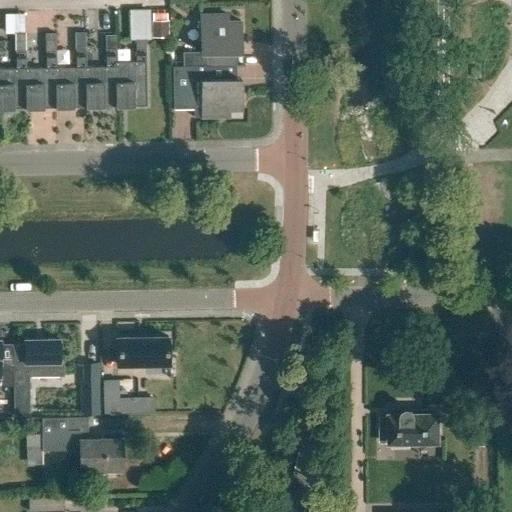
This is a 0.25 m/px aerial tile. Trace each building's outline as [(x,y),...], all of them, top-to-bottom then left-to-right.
[(236,53),(240,53),(240,21),(227,21),(227,14),(200,15),(200,52),(182,52),(183,67),(205,66),(236,66),(236,53)] [(87,107),(86,67),(85,31),(74,31),(75,67),(56,68),(57,108),(87,107)] [(0,108),(27,108),(26,68),(25,32),(14,33),(15,69),(0,68),(0,108)] [(57,108),(56,68),(55,32),(44,32),(45,68),(26,68),(27,108),(57,108)] [(116,107),(116,62),(115,35),(105,35),(105,67),(86,67),(87,107),(116,107)] [(135,61),(116,62),(116,107),(146,106),(145,39),(135,40),(135,61)] [(406,47),(405,71),(421,72),(422,47),(406,47)] [(205,66),(205,79),(201,79),(201,118),(228,117),(228,111),(241,110),(241,79),(236,79),(236,66),(205,66)] [(166,337),(117,337),(117,364),(166,363),(166,337)] [(26,385),(26,376),(63,376),(63,361),(59,358),(59,339),(24,340),(25,347),(12,347),(12,366),(13,386),(26,385)] [(12,366),(12,347),(0,346),(0,385),(13,386),(12,366)] [(99,413),(99,400),(99,380),(81,380),(82,413),(99,413)] [(390,414),(390,418),(381,418),(381,441),(393,441),(393,447),(409,446),(409,441),(439,441),(438,414),(435,414),(435,410),(421,410),(421,414),(415,414),(414,411),(410,408),(407,409),(404,411),(403,414),(390,414)] [(81,469),(122,468),(121,439),(89,440),(88,417),(41,418),(42,433),(26,434),(26,464),(43,464),(43,450),(79,449),(80,496),(82,496),(81,469)] [(302,511),(305,509),(318,488),(294,473),(281,494),(269,511),(302,511)] [(26,497),(26,509),(60,509),(60,496),(26,497)]
